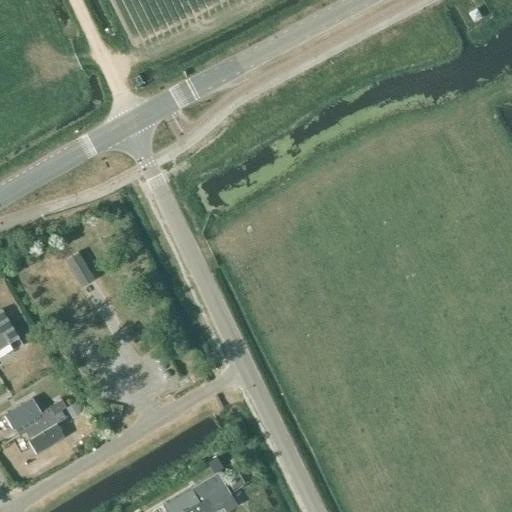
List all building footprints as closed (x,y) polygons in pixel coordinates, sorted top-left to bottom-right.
[(477,8),(469,13),(474,22),(482,17),(477,8)] [(78,251),(65,259),(81,286),(94,278),(78,251)] [(0,347),(18,337),(2,309),(0,310),(0,347)] [(25,431),(61,409),(66,406),(61,398),(40,411),(32,397),(4,414),(13,427),(14,426),(18,435),(25,431)] [(73,401),(65,407),(70,415),(79,410),(73,401)] [(65,417),(61,409),(25,431),(29,438),(28,438),(36,453),(64,436),(56,422),(65,417)] [(190,486),(162,503),(167,511),(197,511),(219,498),(230,492),(225,485),(217,471),(190,486)] [(219,498),(197,511),(214,511),(222,507),(225,511),(237,504),(230,492),(219,498)]
